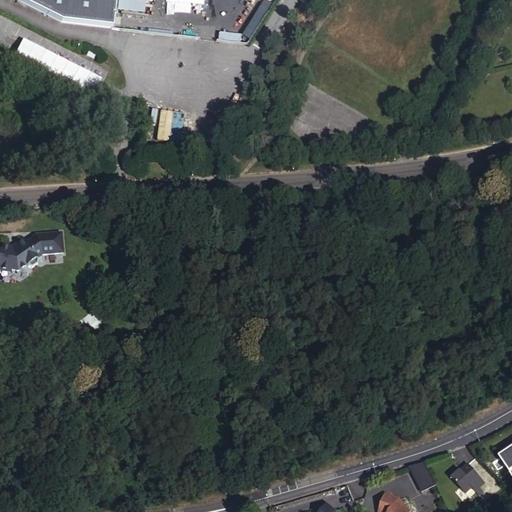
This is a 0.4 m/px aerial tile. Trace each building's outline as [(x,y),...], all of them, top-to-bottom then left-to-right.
[(17,0),(58,19),(109,25),(111,0),(17,0)] [(111,0),(109,25),(120,26),(122,0),(111,0)] [(259,0),(253,0),(229,38),(246,40),(269,6),(262,2),(259,0)] [(100,77),(23,39),(14,57),(91,95),(100,77)] [(194,131),(182,128),(185,113),(172,111),(171,119),(164,118),(160,139),(191,145),(194,131)] [(19,244),(11,251),(13,252),(9,254),(4,254),(4,251),(0,250),(0,276),(9,277),(9,275),(16,275),(25,269),(27,270),(31,271),(35,267),(36,263),(34,262),(39,258),(60,253),(56,234),(30,239),(32,244),(25,250),(19,244)] [(511,450),(502,458),(511,472),(511,450)] [(471,465),(454,479),(467,494),(474,488),(478,492),(487,484),(471,465)] [(412,475),(423,495),(438,486),(426,466),(412,475)] [(426,499),(440,491),(438,486),(423,495),(426,499)] [(386,495),(382,507),(392,511),(391,511),(411,511),(401,500),(386,495)] [(336,511),(335,508),(325,501),(317,511),(336,511)]
